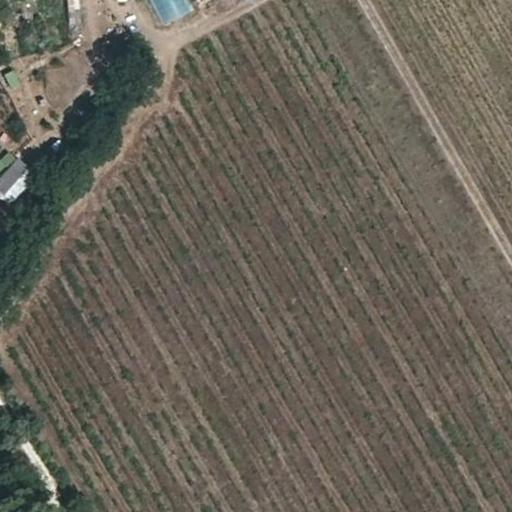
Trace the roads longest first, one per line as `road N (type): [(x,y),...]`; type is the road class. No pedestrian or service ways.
road 1 (track): [(0,240),(138,39),(168,39),(169,62),(168,95),(0,333)]
road 2 (track): [(370,0),(511,246)]
road 3 (track): [(0,354),(81,511)]
